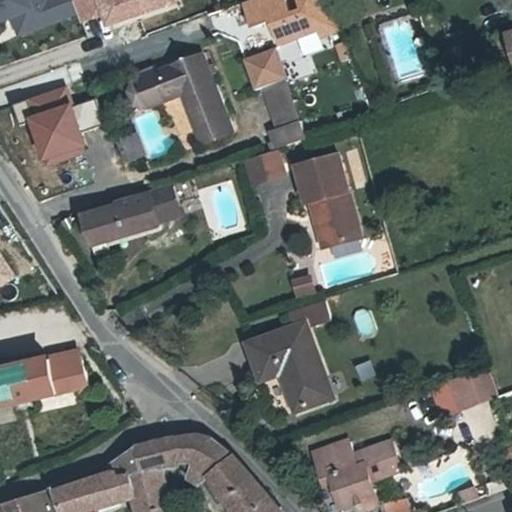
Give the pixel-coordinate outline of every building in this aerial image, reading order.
[(17,34),(76,14),(70,0),(0,0),(0,21),(11,18),(17,34)] [(74,0),(81,21),(102,14),(106,27),(177,3),(175,0),(74,0)] [(335,34),(323,0),(292,0),(296,10),(285,14),(279,0),(245,0),(239,2),(249,30),(266,24),(274,47),(313,33),(315,41),(335,34)] [(412,15),(380,22),(395,84),(426,77),(412,15)] [(165,99),(182,94),(198,143),(231,131),(205,52),(154,69),(147,73),(142,81),(147,95),(156,100),(165,99)] [(285,80),(262,88),(277,131),(300,124),(285,80)] [(70,107),(63,89),(15,106),(20,122),(26,120),(40,161),(86,145),(82,134),(107,125),(97,98),(70,107)] [(146,134),(125,137),(129,163),(150,160),(146,134)] [(248,161),(255,185),(285,175),(277,152),(275,152),(248,161)] [(301,169),(312,206),(321,203),(334,248),(367,238),(342,157),(301,169)] [(145,194),(146,197),(111,207),(112,209),(79,220),(88,248),(155,227),(155,224),(177,217),(169,187),(145,194)] [(325,251),(334,248),(321,203),(312,206),(325,251)] [(0,286),(15,277),(0,253),(0,286)] [(309,276),(292,281),(297,297),(314,293),(309,276)] [(330,302),(312,308),(318,327),(336,321),(330,302)] [(258,380),(282,372),(295,411),(332,399),(306,322),(246,343),(258,380)] [(0,407),(92,384),(81,350),(0,370),(0,407)] [(365,381),(380,376),(375,360),(360,365),(365,381)] [(471,410),(503,398),(493,369),(461,381),(471,410)] [(203,437),(172,439),(178,462),(200,459),(203,437)] [(215,438),(203,437),(200,459),(193,473),(205,479),(213,474),(237,458),(215,438)] [(331,483),(342,511),(365,511),(361,501),(377,494),(371,480),(402,467),(390,438),(344,457),(338,444),(314,454),(321,471),(320,471),(326,485),(331,483)] [(123,475),(163,465),(178,462),(172,439),(137,449),(119,463),(122,470),(123,475)] [(506,470),(511,468),(511,446),(510,447),(511,453),(502,454),(506,470)] [(237,458),(213,474),(238,511),(281,511),(272,495),(237,458)] [(111,474),(113,481),(119,498),(131,494),(139,511),(149,511),(171,506),(163,465),(123,475),(122,470),(111,474)] [(219,501),(227,496),(213,474),(205,479),(219,501)] [(113,481),(94,487),(100,505),(119,498),(113,481)] [(66,511),(81,511),(100,505),(94,487),(92,482),(60,493),(66,511)] [(473,488),(457,494),(462,506),(477,501),(473,488)] [(61,511),(56,495),(55,492),(6,510),(3,511),(61,511)]
